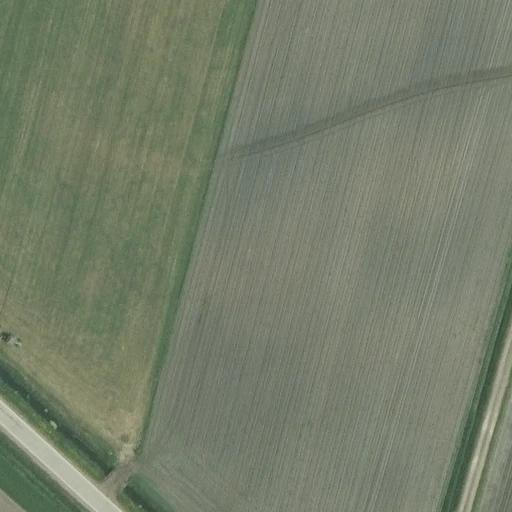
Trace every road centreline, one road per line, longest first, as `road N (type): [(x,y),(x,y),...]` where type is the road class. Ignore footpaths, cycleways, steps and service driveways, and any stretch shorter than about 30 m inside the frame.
road 1 (track): [(466,511),(511,353)]
road 2 (unclassified): [(111,511),(0,410)]
